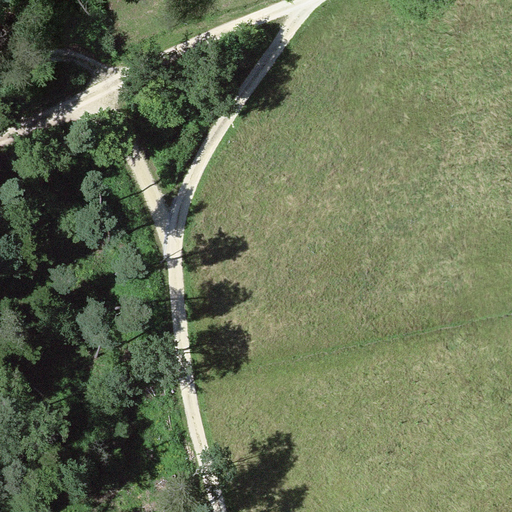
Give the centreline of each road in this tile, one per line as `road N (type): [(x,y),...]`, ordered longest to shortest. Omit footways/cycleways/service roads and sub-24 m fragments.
road 1 (track): [(301,8),(213,133),(165,237),(221,511)]
road 2 (track): [(301,8),(0,141)]
road 3 (track): [(165,237),(105,94)]
